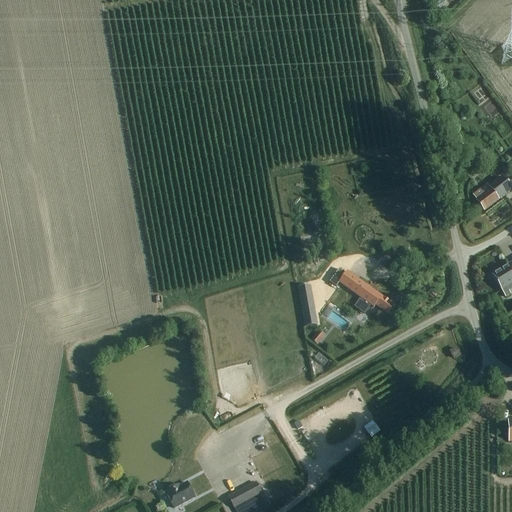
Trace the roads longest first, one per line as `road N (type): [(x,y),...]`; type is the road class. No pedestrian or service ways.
road 1 (unclassified): [(460,254),(393,0)]
road 2 (unclassified): [(264,412),(470,304)]
road 3 (track): [(491,364),(321,511)]
